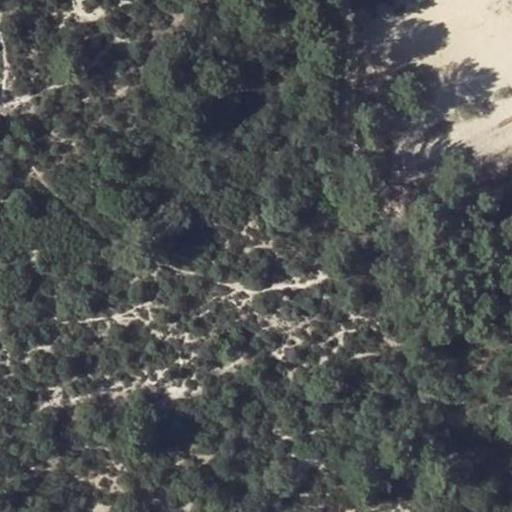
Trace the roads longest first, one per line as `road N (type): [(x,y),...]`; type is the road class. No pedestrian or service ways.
road 1 (track): [(511,316),(379,201),(352,148),(335,0)]
road 2 (track): [(511,388),(465,462),(454,511)]
